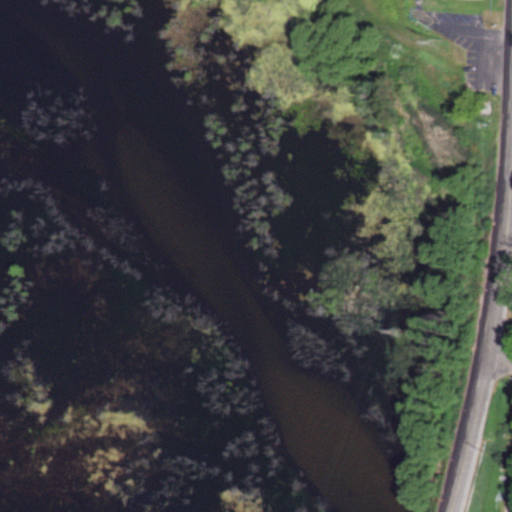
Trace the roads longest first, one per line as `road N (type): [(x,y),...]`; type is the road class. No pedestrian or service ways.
road 1 (tertiary): [(483,368),(511,141)]
road 2 (tertiary): [(449,511),(483,368)]
